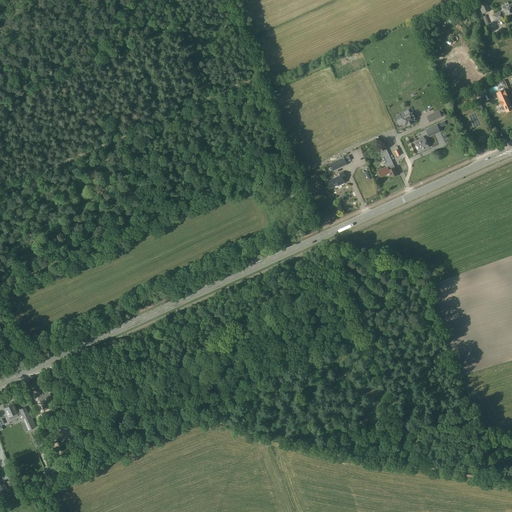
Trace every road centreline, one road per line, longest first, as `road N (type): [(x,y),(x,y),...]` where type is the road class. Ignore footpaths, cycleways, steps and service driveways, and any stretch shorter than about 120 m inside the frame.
road 1 (track): [(511,484),(370,461),(206,420),(75,473),(23,374)]
road 2 (secondary): [(0,384),(511,149)]
